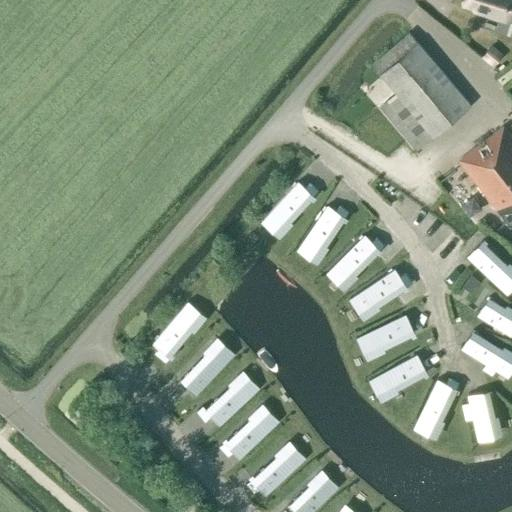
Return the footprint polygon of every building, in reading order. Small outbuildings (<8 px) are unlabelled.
[(464,0),(463,3),(501,15),(504,5),(506,5),(507,2),(505,1),(505,0),(464,0)] [(388,107),(419,145),(469,104),(417,41),(417,42),(408,31),(370,63),(379,73),(399,98),(388,107)] [(491,45),(483,54),(492,63),(501,54),(491,45)] [(509,226),(511,224),(511,139),(502,127),(458,160),(509,226)] [(296,193),(289,186),(253,227),(253,228),(261,218),(277,232),(305,200),(304,200),(308,195),(301,188),(296,193)] [(321,252),(344,217),(347,211),(339,206),(335,211),(327,205),(296,251),(297,251),(304,241),(321,252)] [(349,279),(379,249),(364,235),(325,273),(326,274),(334,265),(349,279)] [(511,270),(482,241),(467,256),(506,294),(507,294),(498,285),(511,270)] [(392,264),(347,295),(360,315),(406,284),(392,264)] [(486,291),(475,310),(508,330),(511,324),(511,305),(503,300),(502,301),(486,291)] [(156,339),(174,355),(205,319),(186,302),(172,317),(174,319),(156,339)] [(419,339),(409,320),(361,347),(362,347),(372,341),(382,359),(419,339)] [(470,324),(459,343),(505,373),(511,361),(511,347),(502,341),(500,343),(470,324)] [(171,379),(187,395),(221,361),(203,343),(188,358),(190,360),(171,379)] [(389,393),(426,373),(416,354),(368,381),(379,375),(389,393)] [(198,409),(215,425),(247,390),(228,372),(214,387),(216,389),(198,409)] [(435,374),(411,424),(433,434),(441,416),(439,415),(454,383),(435,374)] [(465,390),(476,436),(499,430),(495,410),(492,411),(486,385),(465,390)] [(255,413),(224,443),(239,458),(278,421),(278,420),(269,428),(255,413)] [(282,450),(250,479),(251,480),(246,484),(253,492),(258,487),(265,495),(305,458),(305,457),(296,465),(282,450)] [(285,497),(299,511),(303,511),(336,481),(318,463),(303,477),(305,479),(285,497)] [(345,500),(335,511),(362,511),(369,502),(362,511),(345,500)]
